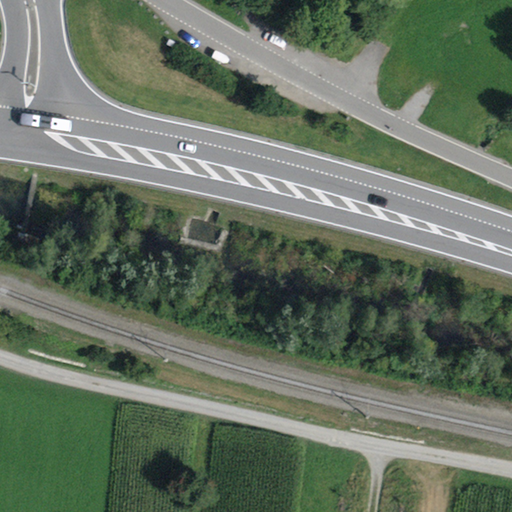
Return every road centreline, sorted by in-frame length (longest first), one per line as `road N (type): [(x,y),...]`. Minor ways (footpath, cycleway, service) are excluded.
road 1 (track): [(511,468),(380,448),(0,351)]
road 2 (primary): [(511,252),(218,169),(25,133)]
road 3 (unclassified): [(511,176),(328,92),(166,0)]
road 4 (tertiary): [(32,0),(25,133)]
